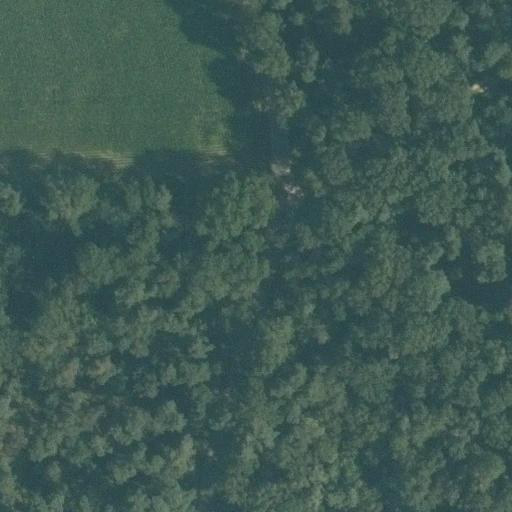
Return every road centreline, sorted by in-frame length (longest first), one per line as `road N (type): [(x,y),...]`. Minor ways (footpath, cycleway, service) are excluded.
road 1 (unclassified): [(200,511),(284,194),(286,162),(241,0)]
road 2 (track): [(284,194),(511,51)]
